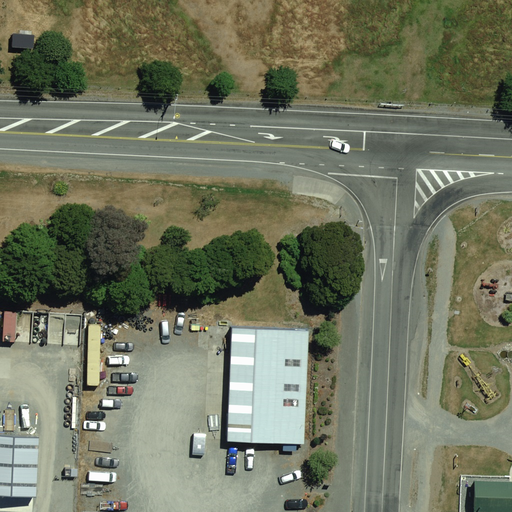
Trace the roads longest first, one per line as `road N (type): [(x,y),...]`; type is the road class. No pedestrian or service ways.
road 1 (trunk): [(398,150),(0,131)]
road 2 (secondary): [(381,511),(398,150)]
